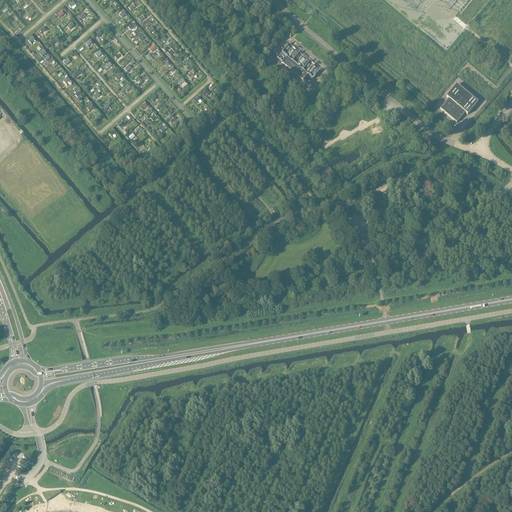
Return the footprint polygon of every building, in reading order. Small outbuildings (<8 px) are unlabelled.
[(140,42),(146,37),(142,33),(137,37),(140,42)] [(307,73),(287,56),(282,62),(302,79),(307,73)] [(467,115),(478,103),(456,85),(446,97),(448,99),(440,109),(456,123),(465,113),(467,115)] [(124,130),(127,127),(121,121),(119,124),(120,124),(118,126),(121,129),(122,128),(124,130)] [(41,495),(42,496),(44,495),(48,501),(60,493),(59,493),(42,494),(42,495),(41,495)]
